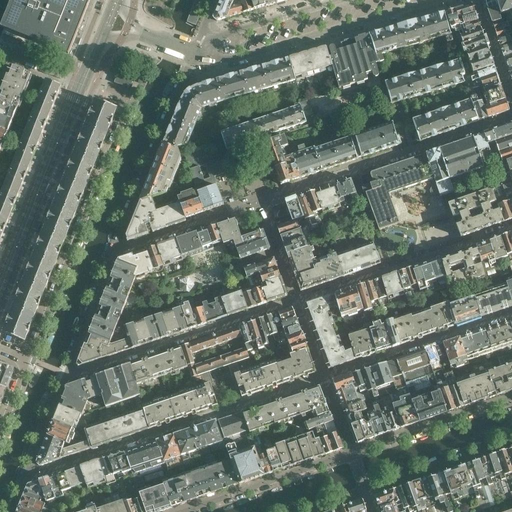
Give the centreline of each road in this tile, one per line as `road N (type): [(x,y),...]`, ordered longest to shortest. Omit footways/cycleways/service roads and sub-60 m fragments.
road 1 (residential): [(115,248),(511,114)]
road 2 (residential): [(81,85),(127,102),(28,359)]
road 3 (residential): [(26,473),(323,375)]
road 4 (residential): [(193,54),(237,58),(433,0)]
road 5 (residential): [(295,300),(66,373)]
road 6 (residential): [(511,225),(295,300)]
road 7 (residential): [(115,248),(193,54)]
road 8 (residential): [(323,375),(511,311)]
road 9 (residential): [(352,452),(182,511)]
road 10 (residential): [(511,397),(352,452)]
road 11 (residential): [(340,0),(228,32),(193,54)]
road 12 (residential): [(366,493),(511,443)]
road 13 (residential): [(66,373),(115,248)]
road 14 (unclassified): [(37,197),(81,85)]
